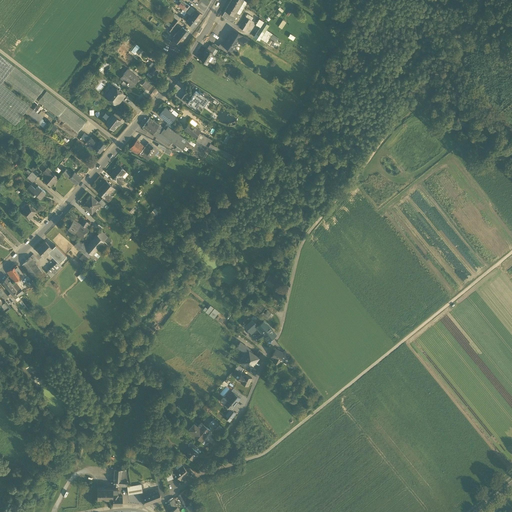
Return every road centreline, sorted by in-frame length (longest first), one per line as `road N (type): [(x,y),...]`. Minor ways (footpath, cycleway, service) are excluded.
road 1 (track): [(511,252),(261,457),(201,472)]
road 2 (track): [(486,0),(474,38),(447,79),(399,116),(310,229),(284,310)]
road 3 (secondary): [(0,274),(163,91),(223,0)]
road 4 (residential): [(284,310),(244,409),(201,472),(145,511)]
road 5 (track): [(0,51),(119,144)]
